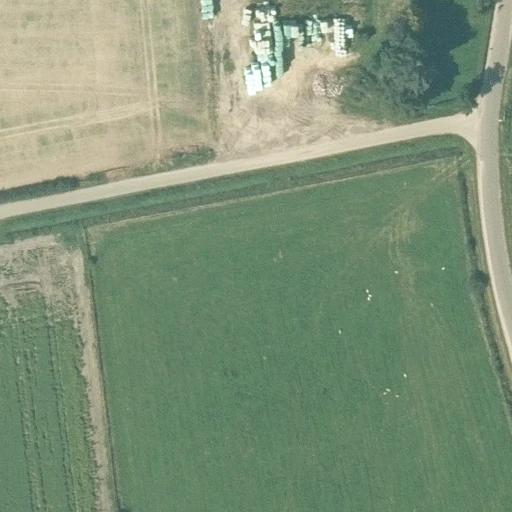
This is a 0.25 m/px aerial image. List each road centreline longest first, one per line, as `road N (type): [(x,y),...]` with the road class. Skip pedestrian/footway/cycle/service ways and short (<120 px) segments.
road 1 (unclassified): [(0,209),(487,121)]
road 2 (tertiary): [(511,319),(492,244),(487,121)]
road 3 (tertiary): [(487,121),(505,0)]
